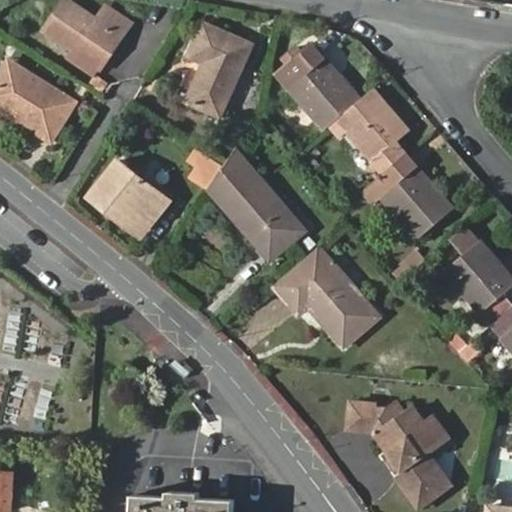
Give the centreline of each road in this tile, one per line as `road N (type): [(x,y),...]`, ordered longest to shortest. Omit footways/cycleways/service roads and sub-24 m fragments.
road 1 (tertiary): [(0,177),(190,331),(334,511)]
road 2 (residential): [(511,167),(366,3)]
road 3 (residential): [(366,3),(511,27)]
